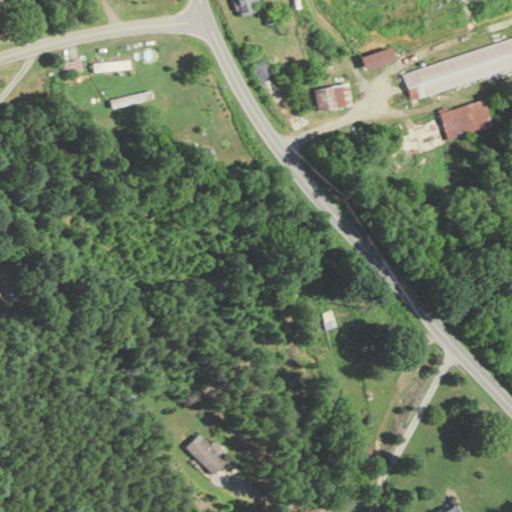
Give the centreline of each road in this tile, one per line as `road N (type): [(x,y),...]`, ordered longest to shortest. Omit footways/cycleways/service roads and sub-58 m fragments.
road 1 (residential): [(511,405),(276,146),(201,0)]
road 2 (residential): [(208,16),(0,56)]
road 3 (residential): [(372,511),(384,468),(457,348)]
